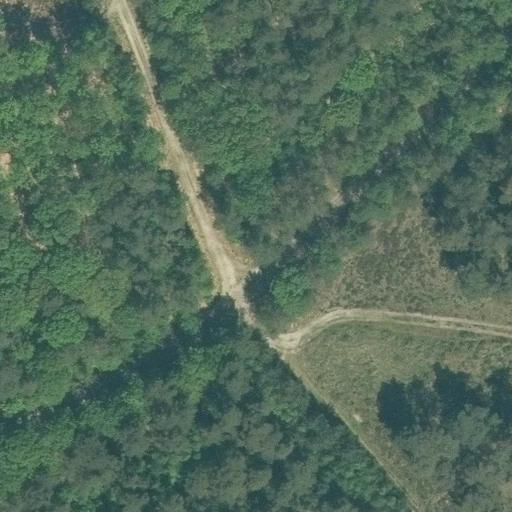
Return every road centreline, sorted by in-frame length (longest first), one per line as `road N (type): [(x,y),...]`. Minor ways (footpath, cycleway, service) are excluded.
road 1 (track): [(0,435),(192,330),(243,293),(511,30)]
road 2 (track): [(417,511),(306,386),(221,260),(123,10)]
road 3 (track): [(288,360),(300,335),(330,316),(511,335)]
